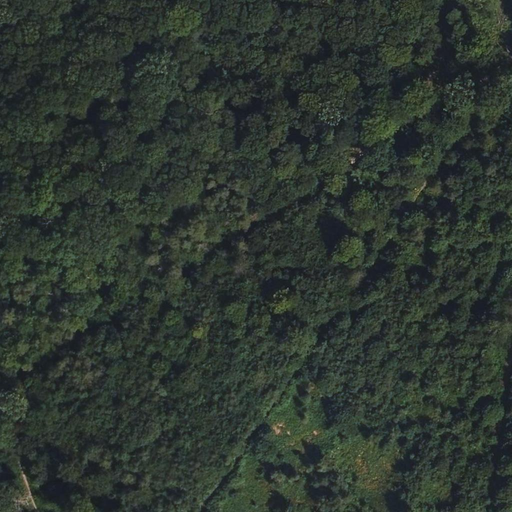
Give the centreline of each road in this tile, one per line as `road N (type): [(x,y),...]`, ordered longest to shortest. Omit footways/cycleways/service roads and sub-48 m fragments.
road 1 (track): [(511,49),(0,391)]
road 2 (track): [(206,511),(505,56)]
road 3 (track): [(495,511),(511,392)]
